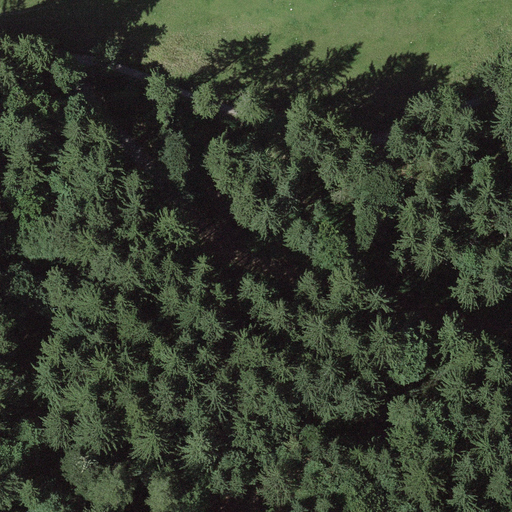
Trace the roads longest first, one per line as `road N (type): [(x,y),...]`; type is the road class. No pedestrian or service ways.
road 1 (track): [(0,60),(16,59),(138,143),(235,230),(511,336)]
road 2 (track): [(16,59),(165,72),(353,115),(511,58)]
